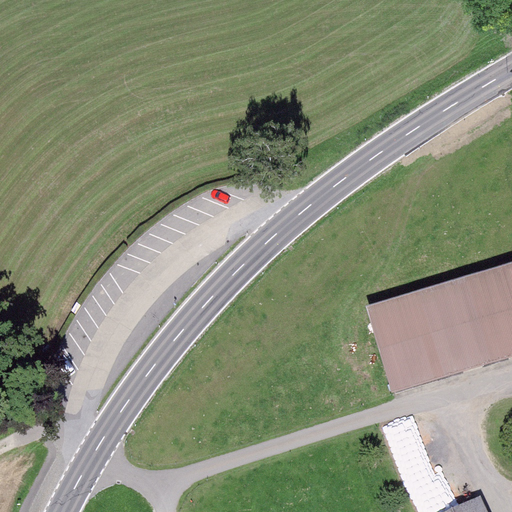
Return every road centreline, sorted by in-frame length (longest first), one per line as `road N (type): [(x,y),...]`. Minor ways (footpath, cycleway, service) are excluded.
road 1 (secondary): [(64,511),(136,383),(254,251),(432,116),(511,72)]
road 2 (track): [(0,343),(46,417),(0,437)]
